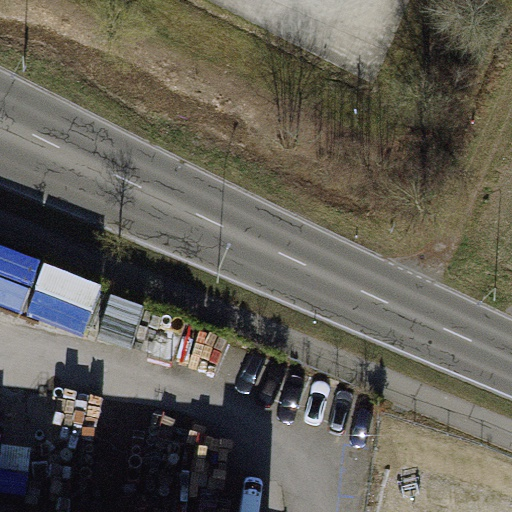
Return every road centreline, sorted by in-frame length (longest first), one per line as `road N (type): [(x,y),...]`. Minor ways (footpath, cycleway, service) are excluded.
road 1 (secondary): [(511,357),(0,125)]
road 2 (track): [(414,313),(511,84)]
